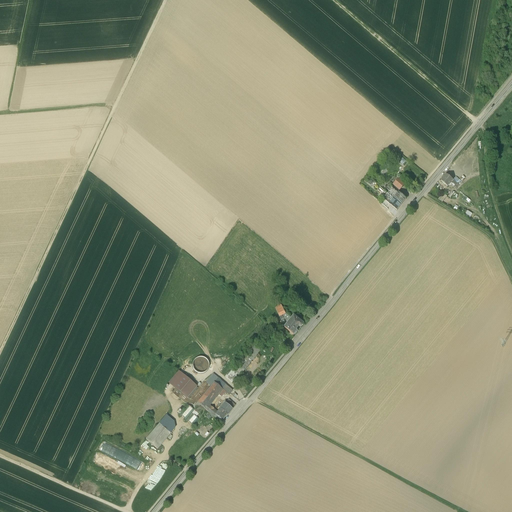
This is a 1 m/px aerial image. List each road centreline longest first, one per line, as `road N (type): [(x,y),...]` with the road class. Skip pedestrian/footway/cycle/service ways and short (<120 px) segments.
road 1 (tertiary): [(511,84),(154,511)]
road 2 (track): [(0,351),(165,0)]
road 3 (track): [(476,511),(252,398)]
road 4 (track): [(333,0),(478,124)]
road 5 (track): [(0,456),(126,511)]
road 6 (track): [(511,250),(490,193),(478,124)]
road 7 (track): [(421,193),(490,238),(511,277)]
road 8 (track): [(35,0),(10,120)]
